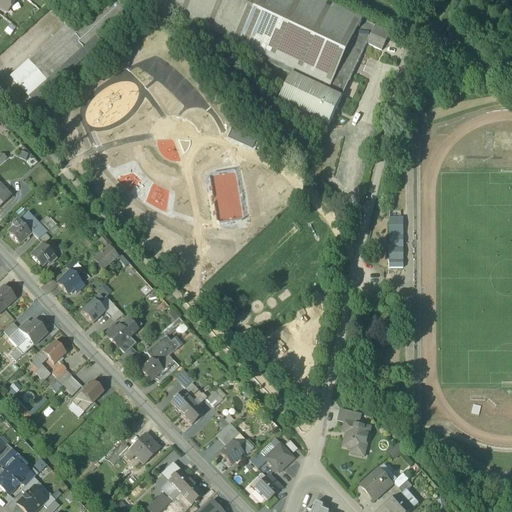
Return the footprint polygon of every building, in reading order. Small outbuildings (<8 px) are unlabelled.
[(15,0),(0,0),(0,8),(6,13),(16,0),(15,0)] [(68,26),(11,77),(28,96),(95,36),(124,10),(115,0),(76,35),(68,26)] [(145,0),(145,1),(147,1),(147,0),(160,7),(161,8),(161,7),(175,13),(174,14),(175,14),(189,20),(189,21),(190,21),(203,27),(202,27),(204,28),(204,27),(217,33),(216,34),(217,34),(218,34),(231,40),(240,44),(261,0),(145,0)] [(292,74),(342,98),(350,81),(367,45),(375,27),(353,16),(353,15),(352,14),(351,15),(339,10),(339,9),(338,8),(337,9),(325,3),(325,2),(324,1),(323,2),(318,0),(261,0),(240,44),(231,40),(228,45),(292,74)] [(390,34),(375,27),(367,45),(382,51),(390,34)] [(95,36),(28,96),(34,103),(101,43),(95,36)] [(342,98),(292,74),(278,102),(328,126),(342,98)] [(0,208),(10,199),(0,187),(0,208)] [(39,227),(27,216),(19,224),(23,228),(26,226),(33,233),(39,227)] [(403,219),(389,219),(390,269),(403,269),(403,219)] [(33,233),(26,226),(23,228),(19,224),(8,235),(19,247),(31,235),(33,233)] [(33,233),(31,235),(37,242),(46,235),(39,227),(33,233)] [(56,260),(42,246),(30,258),(41,269),(46,264),(49,267),(56,260)] [(115,258),(108,250),(95,261),(102,269),(115,258)] [(82,270),(77,265),(69,272),(75,278),(82,270)] [(75,278),(69,272),(56,285),(68,296),(77,288),(80,291),(84,287),(75,278)] [(110,293),(103,286),(99,291),(107,297),(110,293)] [(14,301),(3,289),(0,291),(0,311),(2,313),(14,301)] [(103,301),(98,297),(94,302),(98,306),(103,301)] [(103,301),(98,306),(105,313),(104,314),(106,315),(114,308),(105,299),(103,301)] [(94,302),(93,302),(81,313),(93,325),(104,314),(105,313),(98,306),(94,302)] [(114,308),(106,315),(110,319),(118,312),(114,308)] [(178,320),(162,333),(165,338),(166,339),(183,325),(178,320)] [(46,336),(34,322),(25,331),(23,328),(18,332),(27,342),(32,348),(33,349),(46,336)] [(130,323),(123,330),(130,338),(137,331),(130,323)] [(123,330),(119,326),(106,338),(118,350),(118,349),(125,342),(130,338),(123,330)] [(166,339),(165,338),(146,354),(151,360),(158,368),(164,361),(176,351),(166,339)] [(27,342),(16,352),(22,358),(32,348),(27,342)] [(132,349),(125,342),(118,349),(125,356),(132,349)] [(65,355),(54,344),(42,355),(47,360),(53,366),(65,355)] [(42,355),(31,365),(46,380),(50,377),(41,367),(47,360),(42,355)] [(158,368),(151,360),(139,372),(151,384),(162,372),(158,368)] [(171,363),(165,369),(165,372),(162,375),(166,379),(177,370),(171,363)] [(51,376),(56,380),(66,371),(61,366),(51,376)] [(193,383),(182,371),(174,379),(186,391),(193,383)] [(80,389),(71,379),(61,388),(71,398),(80,389)] [(93,383),(89,387),(87,385),(82,390),(84,392),(72,404),(76,409),(78,408),(83,414),(103,394),(93,383)] [(205,400),(214,409),(223,401),(212,390),(201,396),(205,400)] [(193,404),(182,393),(171,404),(181,415),(193,404)] [(201,396),(193,404),(197,408),(205,400),(201,396)] [(193,404),(181,415),(192,426),(203,415),(197,408),(193,404)] [(361,415),(340,410),(337,422),(345,424),(345,423),(359,426),(361,415)] [(217,423),(223,431),(230,426),(234,422),(230,417),(225,421),(223,419),(217,423)] [(359,426),(345,423),(345,424),(343,433),(347,434),(343,448),(351,450),(350,455),(363,458),(370,429),(359,426)] [(223,431),(215,437),(226,448),(232,443),(239,436),(240,436),(239,436),(230,426),(223,431)] [(159,451),(144,436),(129,451),(134,457),(143,466),(159,451)] [(245,443),(239,436),(232,443),(238,449),(245,443)] [(295,449),(285,437),(281,441),(291,453),(295,449)] [(260,455),(264,460),(280,446),(275,441),(260,455)] [(245,443),(238,449),(243,454),(245,453),(247,455),(252,450),(246,442),(245,443)] [(232,443),(226,448),(219,455),(230,466),(243,454),(238,449),(232,443)] [(394,458),(403,451),(398,444),(389,452),(394,458)] [(7,446),(3,450),(4,450),(0,453),(0,462),(11,451),(11,450),(7,446)] [(129,451),(124,446),(115,455),(119,460),(124,456),(129,451)] [(293,460),(280,446),(264,460),(278,474),(293,460)] [(0,462),(0,465),(3,469),(4,469),(13,459),(14,460),(17,457),(11,451),(0,462)] [(134,457),(129,451),(124,456),(129,462),(134,457)] [(258,454),(250,462),(258,470),(267,462),(260,455),(258,454)] [(13,459),(4,469),(3,469),(0,472),(0,488),(8,496),(21,483),(20,483),(29,474),(14,460),(13,459)] [(191,483),(180,471),(168,483),(169,484),(176,492),(179,495),(191,483)] [(392,486),(379,471),(361,487),(374,502),(392,486)] [(34,479),(29,474),(20,483),(21,483),(25,488),(34,479)] [(403,475),(393,484),(399,490),(407,482),(409,481),(403,475)] [(25,488),(21,492),(25,496),(25,497),(33,489),(34,489),(38,484),(34,479),(25,488)] [(278,492),(266,479),(255,490),(267,503),(273,497),(278,492)] [(407,482),(399,490),(403,495),(407,491),(412,487),(407,482)] [(191,483),(179,495),(181,498),(191,507),(203,496),(191,483)] [(176,492),(169,484),(162,492),(169,498),(176,492)] [(34,489),(33,489),(25,497),(25,496),(17,505),(23,511),(36,511),(42,506),(46,502),(46,501),(34,489)] [(416,502),(407,491),(403,495),(401,496),(411,507),(416,502)] [(169,498),(168,499),(172,503),(175,499),(179,495),(176,492),(169,498)] [(166,501),(161,496),(155,502),(163,511),(169,505),(166,501)] [(411,507),(401,496),(388,508),(390,511),(410,511),(413,510),(411,507)] [(55,502),(50,497),(46,501),(46,502),(42,506),(46,510),(54,503),(55,502)] [(277,502),(273,497),(267,503),(264,506),(268,511),(277,502)] [(181,498),(178,501),(175,499),(172,503),(180,511),(185,511),(191,507),(181,498)] [(162,511),(163,511),(155,502),(148,509),(149,511),(162,511)] [(46,510),(44,511),(54,511),(59,508),(54,503),(46,510)] [(163,511),(162,511),(179,511),(180,511),(172,503),(169,505),(163,511)] [(312,511),(327,511),(322,510),(323,506),(316,503),(312,511)]
